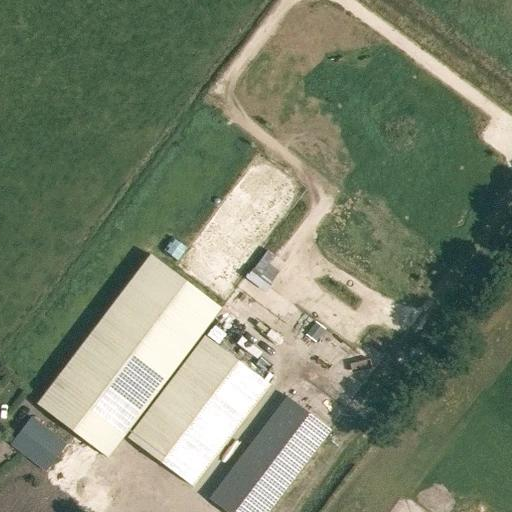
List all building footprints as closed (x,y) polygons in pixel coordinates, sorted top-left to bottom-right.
[(218,307),(146,253),(31,404),(103,458),(218,307)] [(121,440),(123,442),(125,439),(189,488),(268,385),(202,335),(125,436),(124,435),(121,440)] [(285,396),(208,499),(225,511),(268,511),(330,430),(285,396)] [(341,441),(356,419),(346,413),(332,434),(341,441)] [(66,443),(31,416),(8,444),(44,471),(66,443)]
